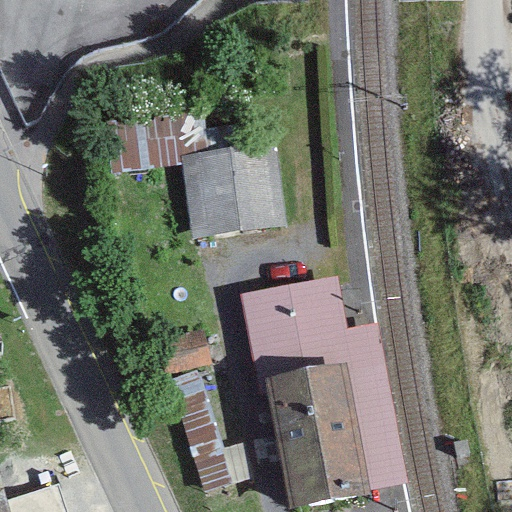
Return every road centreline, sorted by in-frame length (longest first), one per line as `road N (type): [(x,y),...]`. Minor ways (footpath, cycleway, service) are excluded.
road 1 (tertiary): [(152,511),(0,189)]
road 2 (unclassified): [(511,160),(500,124),(489,0)]
